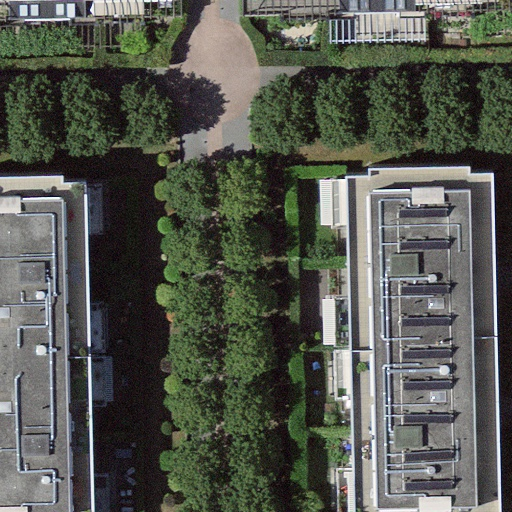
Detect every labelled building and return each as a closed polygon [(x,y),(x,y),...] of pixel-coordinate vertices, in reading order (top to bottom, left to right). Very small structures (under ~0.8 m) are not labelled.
[(0,0),(0,10),(181,9),(180,0),(0,0)] [(344,162),(349,342),(494,338),(489,158),(344,162)] [(0,167),(0,347),(86,347),(85,167),(0,167)] [(349,342),(353,511),(498,511),(494,338),(349,342)] [(0,347),(0,511),(86,511),(86,347),(0,347)]
